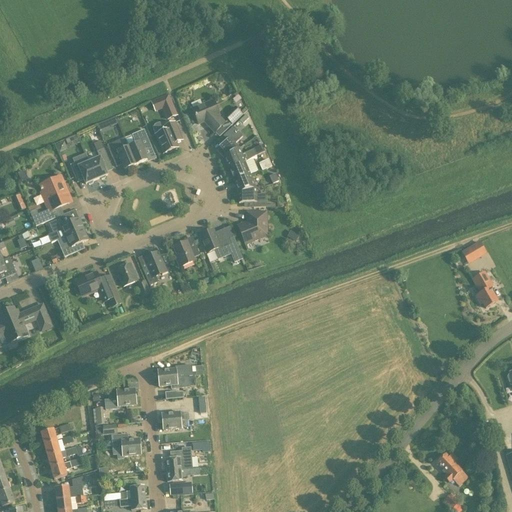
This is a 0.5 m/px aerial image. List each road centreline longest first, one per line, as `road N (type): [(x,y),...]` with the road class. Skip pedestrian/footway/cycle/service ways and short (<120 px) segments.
road 1 (track): [(145,363),(511,224)]
road 2 (unclassified): [(345,511),(484,347),(511,327)]
road 3 (residential): [(115,251),(94,201),(189,162),(208,192),(208,213)]
road 4 (residential): [(10,426),(145,363)]
road 5 (residential): [(159,511),(145,363)]
road 6 (residential): [(115,251),(0,297)]
